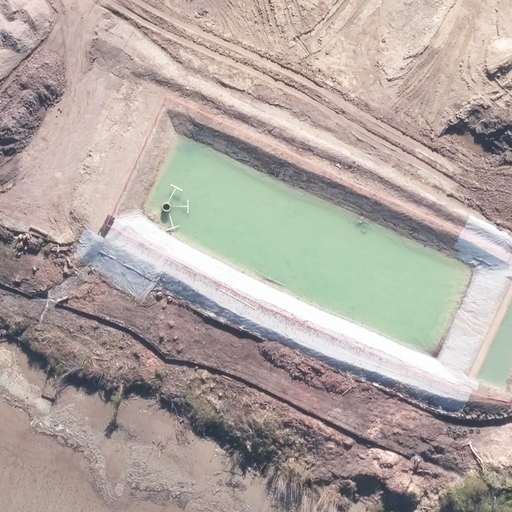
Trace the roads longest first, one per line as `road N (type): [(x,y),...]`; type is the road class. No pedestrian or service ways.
road 1 (residential): [(326,81),(511,168)]
road 2 (residential): [(141,0),(326,81)]
